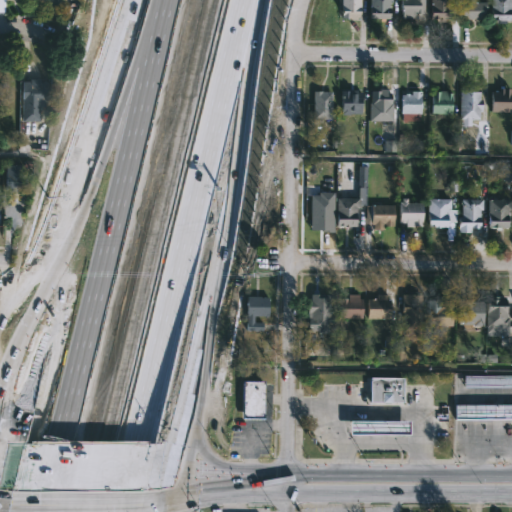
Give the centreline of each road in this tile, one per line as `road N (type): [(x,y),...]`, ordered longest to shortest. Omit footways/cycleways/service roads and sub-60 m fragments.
road 1 (motorway): [(231,0),(97,511)]
road 2 (residential): [(303,0),(295,36),(290,511)]
road 3 (motorway): [(179,495),(263,0)]
road 4 (motorway): [(151,0),(49,420)]
road 5 (motorway): [(142,408),(249,0)]
road 6 (motorway): [(130,0),(4,383)]
road 7 (secondary): [(511,471),(151,468)]
road 8 (residential): [(511,265),(292,263)]
road 9 (residential): [(511,58),(295,54)]
road 10 (secondary): [(315,497),(511,496)]
road 11 (secondary): [(143,495),(315,497)]
road 12 (secondary): [(5,495),(143,495)]
road 13 (secondary): [(151,468),(13,468)]
